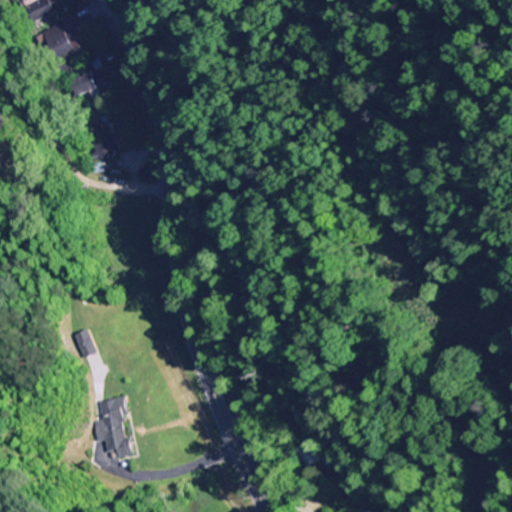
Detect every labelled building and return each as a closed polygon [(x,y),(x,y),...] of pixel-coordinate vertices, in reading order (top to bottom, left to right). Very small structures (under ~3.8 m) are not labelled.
[(21,0),(33,27),(58,17),(51,0),(47,0),(42,2),(40,0),(21,0)] [(61,59),(76,49),(61,27),(46,37),(61,59)] [(0,151),(0,177),(15,176),(13,151),(0,151)] [(132,449),(123,399),(96,404),(105,453),(132,449)] [(309,467),(328,457),(319,438),(300,448),(309,467)]
